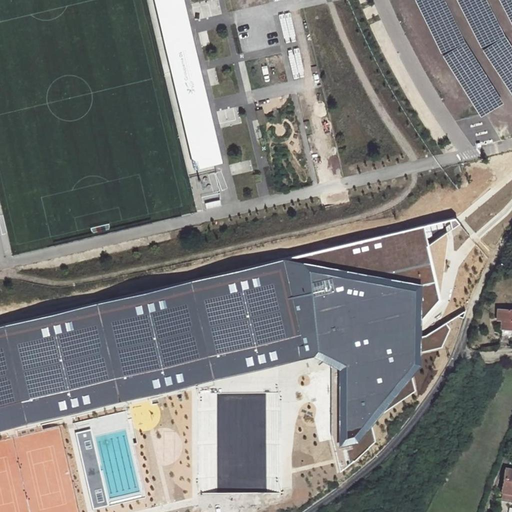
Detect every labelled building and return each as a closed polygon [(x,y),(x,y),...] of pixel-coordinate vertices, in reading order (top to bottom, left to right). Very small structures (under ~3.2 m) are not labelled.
[(221,162),(183,0),(152,0),(192,169),(221,162)] [(205,30),(197,31),(201,47),(208,45),(205,30)] [(262,109),(255,110),(257,124),(264,124),(262,109)] [(424,227),(283,261),(305,360),(314,358),(330,366),(331,434),(340,472),(356,460),(375,443),(372,428),(380,414),(416,391),(412,378),(422,368),(422,354),(442,350),(450,329),(446,323),(426,337),(421,337),(421,331),(422,319),(440,299),(428,247),(461,225),(455,219),(424,227)] [(305,360),(283,261),(0,326),(0,432),(129,401),(214,381),(305,360)] [(511,308),(503,308),(503,307),(497,307),(496,317),(502,317),(502,325),(511,325),(511,308)] [(500,325),(500,334),(510,334),(511,325),(502,325),(500,325)] [(281,393),(266,394),(268,491),(281,492),(281,393)] [(218,494),(217,394),(200,395),(201,493),(218,494)] [(108,506),(90,430),(75,433),(93,509),(108,506)] [(511,472),(505,471),(500,500),(511,501),(511,472)]
